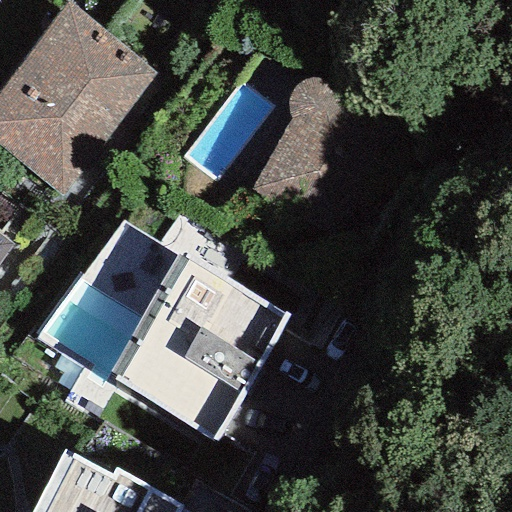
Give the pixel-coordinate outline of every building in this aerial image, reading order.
[(157,72),(66,3),(0,87),(0,147),(62,195),(157,72)] [(248,191),(337,238),(387,140),(338,112),(340,107),(341,103),(341,98),(340,93),(335,87),(329,82),(323,79),(317,78),(311,78),(306,79),(302,81),(298,83),(294,87),(289,92),(287,99),(286,106),(288,114),(290,120),(248,191)] [(0,261),(14,244),(0,233),(0,261)] [(288,317),(177,254),(105,379),(216,442),(288,317)] [(179,511),(183,506),(113,468),(110,476),(64,451),(30,511),(179,511)]
